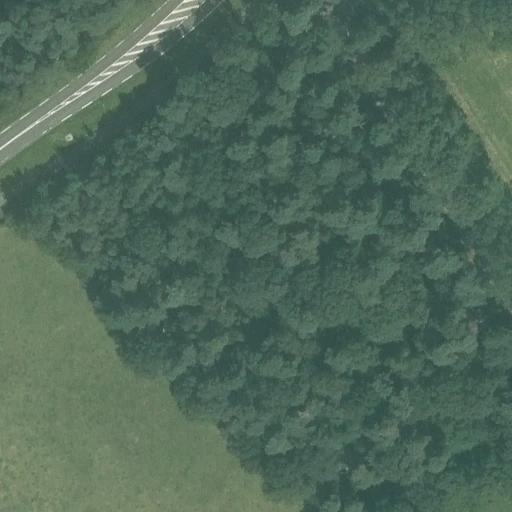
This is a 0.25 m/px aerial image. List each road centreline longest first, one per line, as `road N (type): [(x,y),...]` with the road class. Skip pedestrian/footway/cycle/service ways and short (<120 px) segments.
road 1 (unclassified): [(511,296),(329,10)]
road 2 (secondary): [(0,151),(156,51),(214,0)]
road 3 (secondary): [(180,0),(0,150)]
